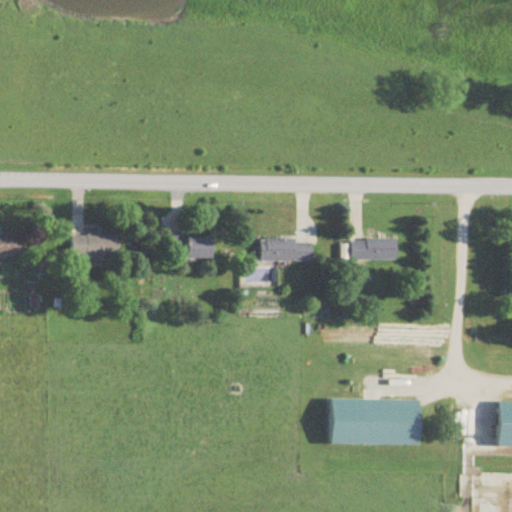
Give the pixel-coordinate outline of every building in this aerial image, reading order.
[(0,257),(21,257),(21,235),(0,235),(0,257)] [(118,237),(69,237),(69,260),(93,260),(93,270),(107,270),(107,259),(118,259),(118,237)] [(211,261),(211,238),(167,238),(167,261),(211,261)] [(260,241),(260,263),(312,263),(312,241),(260,241)] [(395,263),(395,241),(350,241),(350,263),(395,263)]
